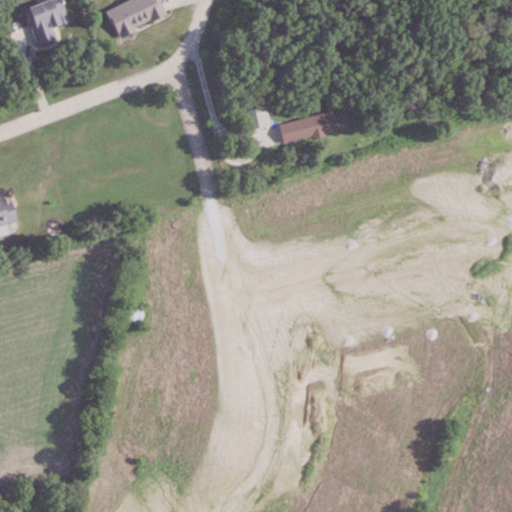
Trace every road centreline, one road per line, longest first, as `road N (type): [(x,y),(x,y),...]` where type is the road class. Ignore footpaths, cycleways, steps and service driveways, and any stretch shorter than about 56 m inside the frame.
road 1 (residential): [(206,0),(179,64),(0,130)]
road 2 (residential): [(210,185),(179,64)]
